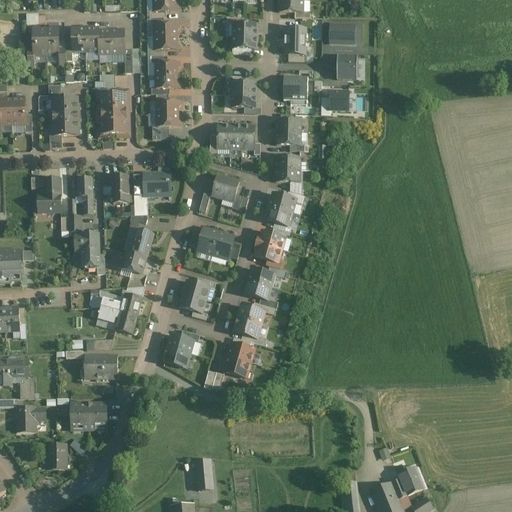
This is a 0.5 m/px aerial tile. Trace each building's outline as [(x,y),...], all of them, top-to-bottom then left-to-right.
[(174,6),(174,0),(153,1),(153,13),(153,14),(165,14),(166,14),(178,14),(178,9),(174,6)] [(303,2),(279,2),(279,14),(295,14),(303,15),(303,14),(303,2)] [(163,26),(153,26),(153,39),(175,39),(175,33),(178,30),(178,26),(163,26)] [(243,26),(233,26),(233,27),(233,38),(256,39),(257,26),(243,26)] [(13,27),(6,28),(7,43),(15,43),(15,29),(14,29),(13,27)] [(355,28),(330,27),(330,45),(354,46),(355,28)] [(39,29),(34,30),(32,32),(33,38),(34,40),(34,42),(33,43),(33,51),(33,57),(34,57),(46,57),(45,31),(41,31),(39,29)] [(56,29),(51,29),(50,31),(45,31),(46,57),(58,56),(59,56),(59,50),(59,43),(57,41),(57,39),(58,38),(58,31),(56,29)] [(80,30),(71,30),(71,39),(72,54),(86,54),(85,31),(80,31),(80,30)] [(90,30),(90,31),(85,31),(86,54),(98,53),(99,53),(98,33),(98,30),(90,30)] [(305,57),(306,31),(286,31),(286,39),(285,39),(285,48),(286,57),(288,57),(305,57)] [(106,33),(106,32),(98,33),(99,53),(98,53),(99,56),(112,56),(111,33),(106,33)] [(124,32),(116,32),(116,33),(111,33),(112,56),(124,56),(125,56),(125,51),(124,32)] [(256,39),(233,38),(232,51),(256,51),(256,39)] [(175,45),(175,39),(153,39),(154,52),(163,52),(179,52),(179,48),(175,45)] [(140,63),(140,51),(132,51),(132,63),(140,63)] [(305,57),(288,57),(288,64),(305,65),(305,57)] [(357,58),(337,58),(337,82),(357,82),(357,58)] [(140,75),(140,63),(132,63),(132,75),(140,75)] [(179,68),(179,64),(167,64),(155,65),(155,78),(176,77),(176,72),(179,68)] [(176,77),(155,78),(155,90),(155,91),(169,91),(180,90),(179,86),(176,83),(176,77)] [(308,79),(284,79),(283,103),(291,103),(291,107),(307,107),(308,79)] [(241,85),(232,85),(231,97),(255,98),(256,85),(241,85)] [(348,94),(330,93),(330,113),(348,113),(348,94)] [(125,95),(100,96),(101,110),(126,109),(125,95)] [(255,98),(231,97),(231,109),(255,110),(255,98)] [(5,99),(1,99),(0,100),(0,127),(12,127),(12,101),(7,101),(5,99)] [(23,99),(18,99),(16,101),(12,101),(12,127),(25,126),(25,116),(25,101),(23,99)] [(61,100),(52,100),(52,101),(52,113),(77,112),(77,100),(61,100)] [(156,103),(156,116),(177,116),(177,110),(180,107),(180,103),(168,103),(156,103)] [(126,109),(101,110),(101,123),(126,122),(126,109)] [(77,112),(52,113),(53,125),(78,125),(77,112)] [(177,122),(177,116),(156,116),(156,129),(168,129),(181,129),(181,125),(177,122)] [(126,122),(101,123),(102,137),(126,136),(126,122)] [(281,122),(277,122),(277,135),(301,135),(301,123),(295,123),(281,122)] [(78,125),(53,125),(53,137),(53,138),(61,138),(78,137),(78,125)] [(230,127),(218,127),(218,137),(217,151),(218,151),(230,151),(230,127)] [(242,128),(230,127),(230,151),(242,152),(242,128)] [(255,128),(242,128),(242,152),(254,152),(254,145),(255,128)] [(168,141),(168,129),(156,129),(152,129),(152,141),(168,141)] [(301,135),(277,135),(276,147),(290,148),(300,148),(300,147),(301,135)] [(218,137),(211,137),(209,155),(218,155),(218,151),(217,151),(218,137)] [(300,160),(276,160),(276,172),(300,172),(300,165),(300,160)] [(300,172),(276,172),(276,184),(290,185),(300,185),(300,172)] [(169,175),(145,176),(145,177),(145,197),(145,198),(155,198),(155,196),(169,196),(169,175)] [(113,176),(103,176),(103,189),(112,188),(112,179),(113,179),(113,176)] [(145,177),(133,177),(134,198),(145,197),(145,177)] [(229,181),(218,178),(212,198),(223,201),(229,181)] [(39,179),(30,179),(31,192),(37,191),(37,189),(44,189),(44,181),(39,182),(39,179)] [(113,179),(112,179),(112,188),(113,188),(114,205),(129,204),(128,179),(113,179)] [(45,197),(37,197),(38,215),(39,212),(48,211),(49,214),(61,214),(60,180),(44,181),(44,189),(45,197)] [(92,180),(77,180),(77,198),(82,198),(83,217),(93,217),(92,180)] [(229,181),(223,201),(233,204),(236,197),(239,184),(229,181)] [(300,185),(290,185),(290,195),(303,198),(303,185),(300,185)] [(290,195),(289,194),(287,200),(296,202),(295,206),(303,208),(306,199),(303,198),(290,195)] [(210,197),(204,196),(199,213),(205,215),(210,197)] [(287,200),(273,196),(269,209),(293,215),(295,206),(296,202),(287,200)] [(243,199),(236,197),(233,204),(232,210),(239,212),(239,210),(243,199)] [(248,200),(243,199),(239,210),(245,212),(248,200)] [(147,208),(134,208),(135,218),(147,218),(147,208)] [(293,215),(269,209),(266,222),(275,224),(289,228),(293,215)] [(70,217),(68,217),(69,234),(81,234),(80,217),(77,217),(70,217)] [(135,218),(131,218),(130,225),(146,228),(149,218),(147,218),(135,218)] [(289,228),(275,224),(273,230),(290,235),(292,229),(289,228)] [(290,235),(273,230),(272,236),(285,239),(286,237),(289,238),(290,235)] [(219,235),(205,231),(203,235),(199,250),(198,253),(213,257),(219,235)] [(153,236),(137,232),(131,255),(146,259),(147,259),(153,236)] [(203,235),(194,232),(189,248),(199,250),(203,235)] [(272,236),(262,233),(260,239),(259,239),(257,245),(282,252),(285,239),(272,236)] [(233,239),(219,235),(213,257),(227,261),(228,259),(232,243),(233,239)] [(97,236),(75,237),(75,247),(81,247),(82,269),(96,269),(100,269),(99,257),(99,251),(97,251),(97,236)] [(242,246),(232,243),(228,259),(237,261),(242,246)] [(282,252),(257,245),(255,252),(257,252),(255,259),(269,263),(278,265),(282,252)] [(20,252),(0,252),(0,282),(10,282),(10,279),(21,279),(20,252)] [(131,255),(126,254),(126,256),(116,254),(112,268),(131,274),(141,276),(146,259),(131,255)] [(105,257),(99,257),(100,269),(96,269),(96,277),(106,276),(105,257)] [(278,265),(269,263),(267,268),(270,269),(279,272),(281,265),(278,265)] [(279,272),(270,269),(268,275),(275,277),(274,278),(285,281),(287,274),(279,272)] [(268,275),(251,271),(248,283),(271,290),(274,278),(275,277),(268,275)] [(141,276),(131,274),(127,290),(144,289),(147,277),(141,276)] [(59,280),(46,280),(47,289),(60,289),(59,280)] [(216,285),(198,280),(196,285),(209,289),(209,290),(214,291),(216,285)] [(196,285),(187,283),(184,293),(183,292),(182,295),(206,302),(209,290),(209,289),(196,285)] [(271,290),(248,283),(244,296),(261,300),(268,302),(271,290)] [(144,289),(127,290),(126,293),(143,298),(145,289),(144,289)] [(206,302),(182,295),(181,299),(182,299),(180,309),(193,313),(202,315),(202,314),(206,302)] [(142,301),(126,296),(123,306),(103,300),(101,308),(106,309),(137,318),(142,301)] [(278,305),(268,302),(261,300),(259,306),(276,311),(278,305)] [(276,311),(259,306),(254,305),(252,311),(264,314),(264,315),(275,318),(276,311)] [(137,318),(106,309),(101,308),(99,314),(98,316),(99,316),(98,320),(115,325),(116,320),(119,321),(116,331),(132,336),(137,318)] [(252,311),(241,308),(238,321),(261,327),(264,315),(264,314),(252,311)] [(19,309),(4,310),(5,333),(20,333),(19,310),(19,309)] [(202,315),(193,313),(192,318),(206,322),(207,316),(202,314),(202,315)] [(261,327),(238,321),(234,334),(243,336),(257,340),(258,338),(261,327)] [(200,337),(182,332),(180,339),(194,343),(198,345),(200,337)] [(180,339),(171,336),(167,349),(190,355),(194,343),(180,339)] [(266,341),(258,338),(257,340),(243,336),(241,342),(264,348),(266,341)] [(73,349),(83,349),(83,341),(73,342),(73,349)] [(254,352),(232,345),(229,355),(228,354),(227,358),(250,365),(254,352)] [(190,355),(167,349),(163,363),(186,370),(190,355)] [(83,353),(66,353),(66,361),(83,360),(83,353)] [(118,358),(85,359),(85,380),(118,380),(118,358)] [(250,365),(227,358),(226,362),(227,362),(224,374),(246,380),(250,365)] [(28,378),(28,362),(8,362),(8,368),(0,367),(0,386),(6,388),(8,385),(9,378),(10,378),(28,378)] [(216,375),(208,373),(204,390),(212,392),(212,390),(216,375)] [(224,377),(216,375),(212,390),(220,392),(224,377)] [(31,382),(22,382),(22,401),(34,401),(34,380),(31,380),(31,382)] [(0,410),(12,410),(12,401),(0,401),(0,410)] [(106,406),(72,407),(72,432),(73,432),(73,428),(80,428),(80,432),(98,431),(98,428),(105,428),(105,431),(106,431),(106,406)] [(35,409),(16,409),(16,435),(36,435),(36,421),(46,421),(46,410),(35,410),(35,409)] [(86,452),(75,442),(70,447),(81,457),(86,452)] [(66,446),(48,446),(48,472),(67,472),(66,446)] [(380,452),(384,462),(392,458),(388,449),(380,452)] [(210,462),(196,464),(198,486),(212,484),(210,462)] [(399,481),(370,493),(377,511),(403,511),(399,501),(424,491),(415,469),(397,476),(399,481)] [(355,475),(343,476),(344,485),(356,483),(355,475)] [(344,485),(340,485),(342,511),(359,511),(356,483),(344,485)] [(427,499),(411,509),(412,511),(432,511),(434,511),(427,499)]
